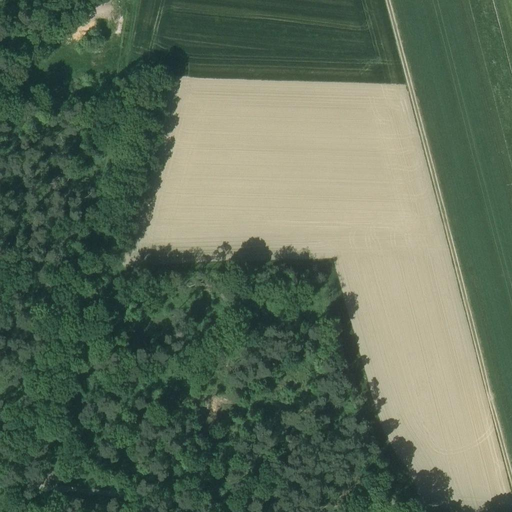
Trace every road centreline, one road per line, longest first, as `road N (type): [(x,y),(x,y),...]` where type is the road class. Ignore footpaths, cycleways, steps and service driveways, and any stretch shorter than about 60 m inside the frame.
road 1 (track): [(137,0),(45,489)]
road 2 (track): [(386,0),(511,466)]
road 3 (track): [(0,485),(275,511)]
